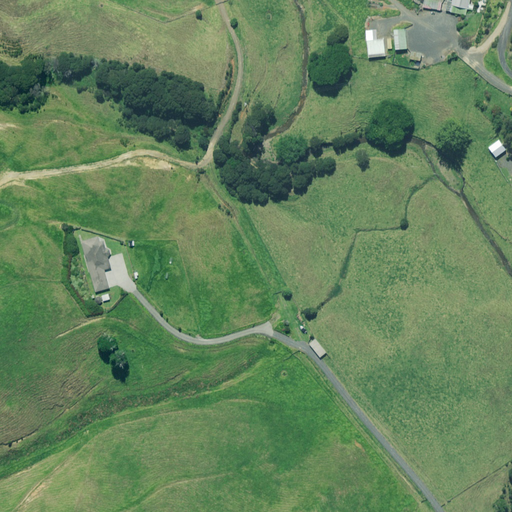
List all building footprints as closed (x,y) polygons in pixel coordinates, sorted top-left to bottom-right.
[(440,10),(442,2),(428,0),(424,0),(423,7),(440,10)] [(469,4),(469,0),(452,0),(452,2),(447,1),(445,11),(466,15),(467,9),(472,10),(473,5),(469,4)] [(395,50),(407,49),(405,29),(394,30),(395,50)] [(384,39),(377,40),(376,30),(366,31),(369,58),(386,56),(384,39)] [(420,61),(422,53),(411,52),(410,59),(420,61)] [(496,157),(506,150),(498,140),(489,148),(496,157)] [(105,248),(103,242),(101,243),(99,237),(81,242),(95,293),(109,289),(104,270),(111,269),(108,259),(108,258),(109,258),(110,257),(110,256),(110,255),(110,254),(110,253),(110,252),(110,251),(109,251),(108,250),(108,249),(107,249),(106,249),(105,249),(105,248)] [(320,358),(327,353),(316,339),(309,344),(320,358)]
